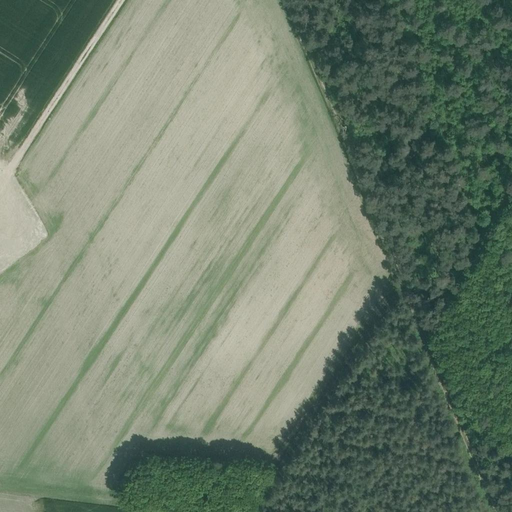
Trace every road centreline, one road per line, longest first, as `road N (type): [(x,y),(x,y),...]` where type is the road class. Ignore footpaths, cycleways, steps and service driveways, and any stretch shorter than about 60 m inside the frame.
road 1 (track): [(506,511),(289,0)]
road 2 (track): [(120,0),(0,183)]
